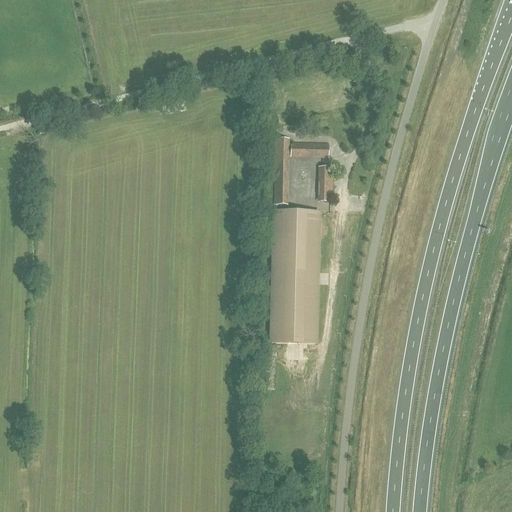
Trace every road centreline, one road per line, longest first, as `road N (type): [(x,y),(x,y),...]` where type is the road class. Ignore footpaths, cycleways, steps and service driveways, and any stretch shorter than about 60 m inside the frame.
road 1 (trunk): [(511,16),(433,254),(393,511)]
road 2 (unclassified): [(339,511),(362,302),(436,17)]
road 3 (trunk): [(421,511),(456,299),(511,99)]
road 4 (track): [(0,130),(378,33)]
